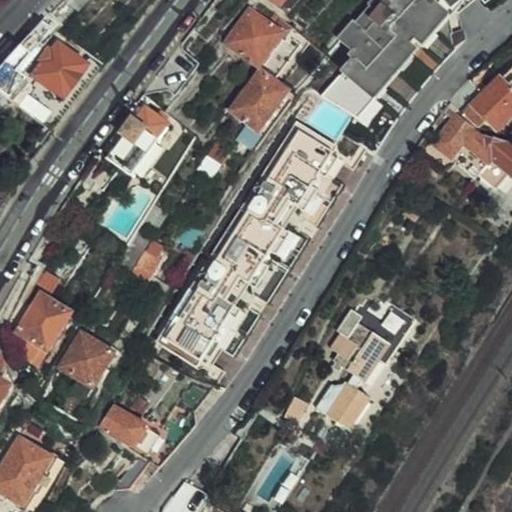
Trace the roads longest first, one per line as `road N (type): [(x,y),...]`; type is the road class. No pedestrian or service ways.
road 1 (residential): [(511,18),(430,102),(249,375),(135,511)]
road 2 (primary): [(180,0),(0,252)]
